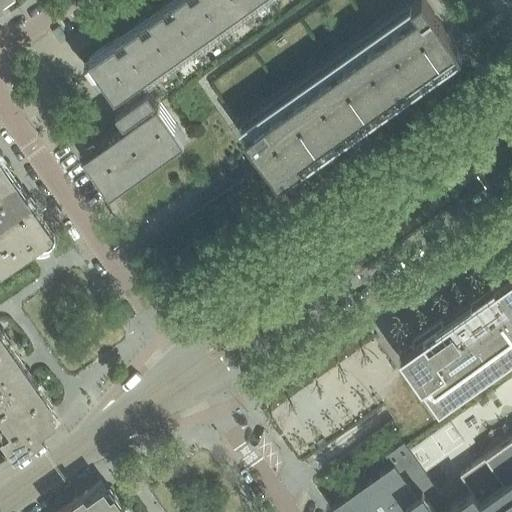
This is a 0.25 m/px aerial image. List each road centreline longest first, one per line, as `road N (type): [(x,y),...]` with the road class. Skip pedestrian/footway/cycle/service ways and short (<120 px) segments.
road 1 (residential): [(511,115),(266,288),(225,321),(188,371)]
road 2 (residential): [(188,371),(238,366),(511,180)]
road 3 (residential): [(188,371),(0,96)]
road 4 (residential): [(188,371),(0,506)]
road 5 (residential): [(287,511),(188,371)]
